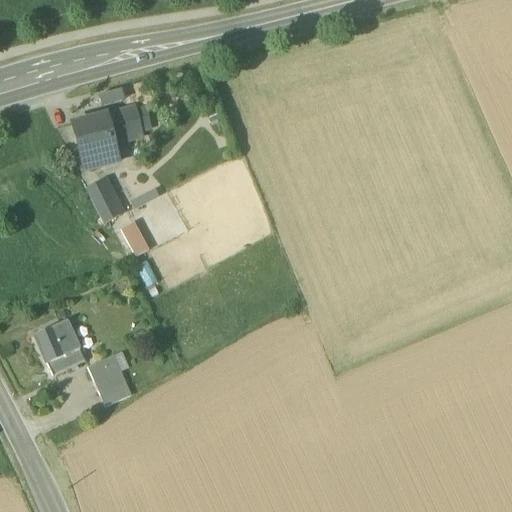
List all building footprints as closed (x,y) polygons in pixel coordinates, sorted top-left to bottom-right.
[(96,84),(98,93),(117,89),(115,81),(96,84)] [(121,96),(100,101),(103,111),(123,106),(121,96)] [(133,111),(105,118),(72,126),(79,155),(80,156),(85,154),(87,161),(89,170),(116,163),(115,157),(112,147),(111,141),(138,134),(137,130),(133,114),(133,111)] [(133,114),(137,130),(147,128),(143,112),(133,114)] [(112,147),(115,157),(121,156),(118,145),(112,147)] [(78,163),(87,161),(85,154),(80,156),(79,155),(76,155),(78,163)] [(86,194),(103,226),(120,217),(104,185),(86,194)] [(131,204),(133,209),(156,198),(154,193),(131,204)] [(118,229),(134,258),(147,251),(132,222),(118,229)] [(33,338),(46,365),(78,350),(65,323),(33,338)] [(84,363),(78,350),(46,365),(51,378),(84,363)] [(129,397),(111,357),(86,368),(103,408),(129,397)]
